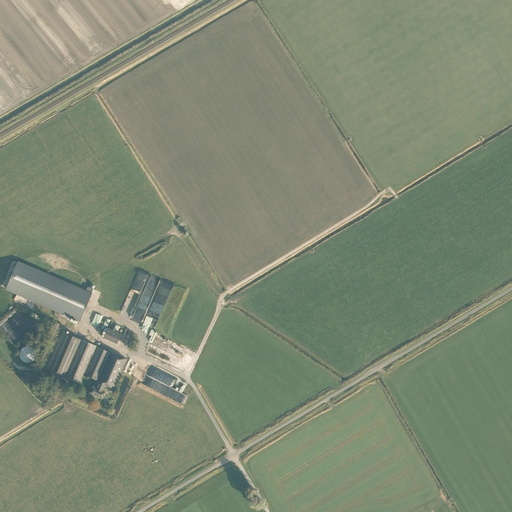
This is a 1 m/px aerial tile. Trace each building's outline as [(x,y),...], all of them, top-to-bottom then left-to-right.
[(6,289),(79,321),(91,294),(18,262),(6,289)] [(155,293),(160,278),(153,276),(151,281),(150,280),(146,290),(155,293)] [(121,334),(108,328),(103,338),(117,344),(121,334)] [(85,341),(62,331),(46,367),(81,383),(96,346),(85,341)] [(22,360),(24,362),(27,362),(30,362),(32,361),(34,359),(36,356),(36,354),(35,351),(33,348),(31,347),(28,346),(25,347),(23,348),(21,350),(20,352),(20,355),(20,358),(22,360)] [(128,360),(98,347),(85,375),(97,380),(94,387),(93,387),(90,393),(103,398),(105,392),(104,392),(107,385),(115,389),(128,360)] [(174,356),(172,365),(182,368),(183,367),(180,366),(182,358),(174,356)]
